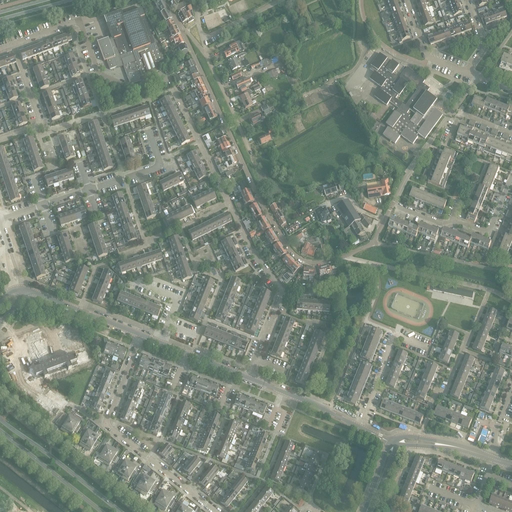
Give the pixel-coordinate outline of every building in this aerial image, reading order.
[(176,0),(170,0),(170,1),(169,1),(174,9),(175,8),(177,12),(185,8),(183,3),(178,6),(177,3),(178,3),(177,0),(176,0)] [(167,10),(162,1),(156,5),(159,11),(160,13),(167,10)] [(397,2),(388,5),(390,11),(399,7),(397,2)] [(426,3),(418,6),(420,11),(428,8),(426,3)] [(458,3),(450,6),(452,11),(460,8),(458,3)] [(183,12),(179,15),(178,15),(182,23),(187,21),(188,23),(194,20),(190,7),(182,11),(183,12)] [(399,7),(390,11),(392,16),(401,12),(399,7)] [(428,8),(420,11),(421,16),(430,13),(428,8)] [(460,8),(452,11),(454,16),(462,13),(460,8)] [(123,12),(106,19),(113,37),(108,39),(97,43),(104,62),(106,61),(110,70),(115,68),(115,69),(123,66),(130,85),(141,81),(140,77),(147,74),(148,75),(158,71),(155,63),(162,60),(156,43),(154,43),(142,9),(124,15),(123,12)] [(504,9),(498,11),(502,19),(507,17),(504,9)] [(172,19),(167,10),(160,13),(158,15),(161,20),(163,19),(165,22),(172,19)] [(498,11),(493,13),(496,21),(502,19),(498,11)] [(401,12),(392,16),(394,21),(403,17),(401,12)] [(430,13),(421,16),(423,21),(432,18),(430,13)] [(493,13),(488,14),(491,23),(496,21),(493,13)] [(491,23),(488,14),(481,17),(483,24),(485,23),(486,25),(491,23)] [(403,17),(394,21),(396,26),(404,23),(403,17)] [(432,18),(423,21),(425,27),(434,23),(432,18)] [(176,27),(173,20),(164,25),(168,31),(169,30),(176,27)] [(469,22),(463,23),(466,32),(472,30),(469,22)] [(404,23),(396,26),(398,31),(406,28),(404,23)] [(463,23),(458,25),(461,34),(466,32),(463,23)] [(458,25),(453,27),(456,36),(461,34),(458,25)] [(453,27),(448,29),(451,38),(456,36),(453,27)] [(406,28),(398,31),(400,36),(408,33),(406,28)] [(448,29),(443,31),(446,40),(451,38),(448,29)] [(180,35),(178,31),(171,34),(172,37),(170,38),(171,39),(180,35)] [(443,31),(438,33),(441,41),(446,40),(443,31)] [(400,36),(397,37),(399,44),(402,43),(402,41),(410,38),(408,33),(400,36)] [(438,33),(433,35),(436,43),(441,41),(438,33)] [(72,41),(69,34),(60,37),(63,46),(68,44),(68,42),(72,41)] [(184,43),(180,35),(171,39),(170,39),(171,43),(174,41),(174,42),(175,44),(176,44),(177,46),(184,43)] [(433,35),(428,37),(431,45),(436,43),(433,35)] [(63,46),(60,37),(55,39),(58,48),(63,46)] [(58,48),(55,39),(50,41),(53,49),(58,48)] [(53,49),(50,41),(45,43),(48,51),(53,49)] [(231,49),(224,53),(226,58),(236,53),(237,54),(243,52),(244,51),(241,44),(242,43),(241,41),(229,46),(231,49)] [(48,51),(45,43),(40,45),(43,53),(48,51)] [(43,53),(40,45),(35,47),(38,55),(43,53)] [(38,55),(35,47),(30,49),(33,57),(38,55)] [(33,57),(30,49),(24,50),(28,59),(33,57)] [(28,59),(24,50),(19,52),(22,61),(28,59)] [(505,70),(510,57),(511,54),(509,53),(508,56),(504,55),(499,68),(505,70)] [(416,136),(418,134),(425,139),(434,127),(443,116),(432,107),(437,100),(437,101),(437,100),(427,93),(430,89),(423,84),(425,81),(407,68),(399,78),(393,74),(399,65),(392,60),(391,62),(389,60),(388,62),(387,61),(388,59),(380,54),(371,66),(372,67),(371,69),(375,72),(369,78),(370,79),(382,88),(380,91),(380,90),(375,97),(387,106),(390,102),(399,109),(396,113),(395,112),(386,124),(390,127),(389,129),(388,128),(383,135),(395,144),(400,137),(399,137),(400,135),(413,145),(418,138),(416,136)] [(16,63),(13,55),(8,57),(11,65),(16,63)] [(74,60),(72,55),(64,58),(66,63),(74,60)] [(11,65),(8,57),(3,59),(6,67),(11,65)] [(237,59),(229,63),(232,71),(240,67),(237,59)] [(74,60),(66,63),(68,68),(76,65),(74,60)] [(192,60),(185,63),(188,70),(189,69),(195,66),(192,60)] [(76,65),(68,68),(70,73),(78,70),(76,65)] [(43,71),(41,66),(33,69),(35,75),(43,71)] [(198,73),(195,66),(189,69),(193,76),(198,73)] [(78,70),(70,73),(72,78),(80,75),(78,70)] [(45,77),(43,71),(35,75),(37,80),(45,77)] [(242,77),(240,73),(231,76),(233,81),(242,77)] [(45,77),(37,80),(38,85),(47,82),(45,77)] [(12,83),(10,78),(2,81),(4,86),(12,83)] [(200,78),(194,81),(191,82),(194,88),(195,88),(196,90),(204,86),(200,78)] [(236,84),(238,89),(240,89),(242,92),(249,89),(248,87),(246,88),(245,86),(251,84),(249,78),(236,84)] [(73,83),(75,88),(84,85),(82,80),(73,83)] [(47,82),(38,85),(40,90),(49,87),(47,82)] [(14,88),(12,83),(4,86),(6,91),(14,88)] [(84,85),(75,88),(73,89),(74,94),(77,93),(85,90),(84,85)] [(196,90),(194,91),(197,96),(197,97),(206,93),(207,92),(206,90),(204,86),(196,90)] [(16,93),(14,88),(6,91),(7,96),(16,93)] [(85,90),(77,93),(79,99),(87,95),(85,90)] [(245,95),(240,98),(243,103),(250,100),(252,99),(250,96),(252,95),(250,90),(244,93),(245,95)] [(42,95),(44,100),(52,97),(50,92),(42,95)] [(16,93),(7,96),(9,101),(18,98),(16,93)] [(208,99),(206,94),(198,98),(200,103),(208,99)] [(87,95),(79,99),(81,104),(89,101),(87,95)] [(55,96),(52,97),(44,100),(46,105),(54,102),(56,101),(55,96)] [(472,105),(477,107),(481,99),(475,96),(472,105)] [(168,97),(160,102),(162,107),(171,102),(168,97)] [(211,104),(208,99),(200,103),(198,104),(199,107),(201,106),(202,108),(211,104)] [(486,101),(481,99),(477,107),(483,110),(484,108),(484,107),(487,101),(486,101)] [(493,101),(487,99),(486,101),(487,101),(484,107),(484,108),(490,110),(493,101)] [(250,100),(243,103),(245,109),(257,103),(255,101),(251,103),(250,100)] [(81,104),(78,105),(80,110),(91,106),(89,101),(81,104)] [(499,104),(493,101),(490,110),(495,112),(499,104)] [(54,102),(46,105),(48,110),(56,107),(54,102)] [(171,102),(162,107),(165,111),(173,107),(171,102)] [(11,106),(13,111),(21,108),(19,103),(11,106)] [(504,106),(499,104),(495,112),(501,114),(504,106)] [(509,108),(504,106),(501,114),(506,117),(507,115),(507,114),(510,108),(509,108)] [(56,107),(48,110),(50,115),(58,112),(56,107)] [(147,107),(142,109),(145,117),(150,116),(147,107)] [(173,107),(165,111),(167,116),(175,112),(173,107)] [(205,110),(207,116),(214,113),(212,107),(205,110)] [(21,108),(13,111),(15,116),(23,113),(21,108)] [(142,109),(137,110),(140,119),(145,117),(142,109)] [(137,110),(131,112),(135,121),(140,119),(137,110)] [(58,112),(50,115),(52,120),(60,117),(58,112)] [(131,112),(126,114),(129,123),(135,121),(131,112)] [(175,112),(167,116),(169,121),(178,117),(175,112)] [(23,113),(15,116),(17,121),(25,118),(23,113)] [(214,113),(207,116),(210,122),(217,118),(214,113)] [(253,125),(261,121),(260,119),(263,117),(261,113),(250,119),(252,122),(251,123),(252,124),(253,125)] [(126,114),(121,115),(124,124),(129,123),(126,114)] [(121,115),(116,117),(119,126),(124,124),(121,115)] [(116,117),(111,119),(114,128),(119,126),(116,117)] [(178,117),(169,121),(172,126),(180,122),(178,117)] [(25,118),(17,121),(19,127),(27,124),(25,118)] [(88,125),(90,130),(99,127),(97,122),(88,125)] [(180,122),(172,126),(174,131),(183,127),(180,122)] [(455,140),(462,143),(467,130),(468,126),(465,125),(464,129),(461,127),(455,140)] [(99,127),(90,130),(92,135),(101,132),(99,127)] [(183,127),(174,131),(176,136),(185,131),(183,127)] [(470,131),(467,130),(462,143),(467,145),(472,134),(474,129),(471,128),(470,131)] [(185,131),(176,136),(179,140),(187,136),(185,131)] [(101,132),(92,135),(93,140),(102,137),(101,132)] [(475,135),(472,134),(467,145),(466,146),(472,149),(477,136),(479,133),(476,132),(475,135)] [(259,139),(261,145),(271,140),(268,134),(259,139)] [(480,137),(477,136),(472,149),(478,151),(483,138),(484,135),(482,134),(480,137)] [(187,136),(179,140),(181,145),(190,141),(187,136)] [(486,139),(483,138),(478,151),(483,153),(484,151),(484,152),(489,139),(490,137),(487,136),(486,139)] [(59,140),(61,145),(69,142),(68,137),(59,140)] [(102,137),(93,140),(95,145),(104,142),(102,137)] [(228,142),(226,137),(217,141),(220,146),(228,142)] [(492,140),(489,139),(484,152),(490,154),(495,141),(496,138),(494,137),(492,140)] [(23,141),(25,146),(34,143),(32,138),(23,141)] [(120,142),(121,147),(130,144),(129,139),(120,142)] [(498,142),(495,141),(490,154),(495,156),(500,143),(502,140),(499,139),(498,142)] [(503,144),(500,143),(495,156),(501,158),(506,145),(507,142),(505,141),(503,144)] [(69,142),(61,145),(62,150),(71,147),(69,142)] [(104,142),(95,145),(97,150),(106,148),(104,142)] [(231,147),(228,142),(220,146),(223,154),(228,151),(227,149),(231,147)] [(34,143),(25,146),(27,151),(36,149),(34,143)] [(509,147),(506,145),(501,158),(506,161),(511,148),(511,146),(511,144),(510,143),(509,147)] [(130,144),(121,147),(123,153),(132,149),(130,144)] [(71,147),(62,150),(64,155),(73,152),(71,147)] [(106,148),(97,150),(99,156),(107,153),(106,148)] [(36,149),(27,151),(29,157),(38,154),(36,149)] [(132,149),(123,153),(125,158),(134,154),(132,149)] [(444,152),(440,151),(439,154),(443,155),(455,160),(458,154),(445,149),(444,152)] [(222,155),(220,156),(222,160),(227,158),(227,159),(234,156),(232,151),(222,155)] [(73,152),(64,155),(66,161),(75,158),(73,152)] [(187,156),(189,161),(198,157),(195,152),(187,156)] [(107,153),(99,156),(100,161),(109,158),(107,153)] [(38,154),(29,157),(30,162),(39,159),(38,154)] [(134,154),(125,158),(127,163),(138,159),(136,154),(134,154)] [(234,156),(227,159),(228,162),(225,163),(227,168),(232,166),(231,165),(237,162),(234,155),(234,156)] [(437,159),(440,161),(440,160),(453,166),(455,160),(443,155),(441,158),(438,157),(437,159)] [(189,161),(186,163),(188,168),(189,167),(200,162),(198,157),(189,161)] [(109,158),(100,161),(102,166),(111,163),(109,158)] [(39,159),(30,162),(32,167),(41,164),(39,159)] [(435,165),(438,166),(451,171),(453,166),(440,160),(440,161),(439,164),(436,162),(435,165)] [(202,167),(200,162),(189,167),(191,172),(194,171),(202,167)] [(8,163),(0,165),(0,170),(0,172),(9,169),(8,163)] [(111,163),(102,166),(104,171),(113,168),(111,163)] [(41,164),(32,167),(34,172),(43,169),(41,164)] [(491,164),(489,170),(497,173),(499,168),(491,164)] [(433,170),(436,172),(449,177),(451,171),(438,166),(437,169),(434,168),(433,170)] [(202,167),(194,171),(196,176),(205,172),(202,167)] [(9,169),(0,172),(2,177),(11,174),(9,169)] [(71,169),(65,171),(68,180),(74,178),(71,169)] [(489,170),(486,175),(495,179),(497,173),(489,170)] [(205,172),(196,176),(199,181),(207,176),(205,172)] [(430,176),(434,177),(447,182),(449,177),(436,172),(435,175),(431,173),(430,176)] [(60,173),(55,175),(58,183),(63,182),(60,173)] [(179,173),(174,176),(178,184),(183,182),(179,173)] [(11,174),(2,177),(4,182),(13,179),(11,174)] [(55,175),(50,176),(53,185),(58,183),(55,175)] [(486,175),(484,181),(493,184),(495,179),(486,175)] [(48,187),(53,185),(50,176),(45,178),(48,187)] [(174,176),(169,178),(173,187),(178,184),(174,176)] [(429,179),(428,181),(444,188),(447,182),(434,177),(432,180),(429,179)] [(169,178),(164,181),(168,189),(173,187),(169,178)] [(13,179),(4,182),(5,187),(15,184),(13,179)] [(382,186),(367,188),(369,199),(383,196),(391,195),(389,180),(382,181),(382,186)] [(163,192),(168,189),(164,181),(159,183),(163,192)] [(482,187),(488,190),(490,191),(493,184),(484,181),(482,187)] [(328,188),(324,190),(326,196),(338,193),(334,182),(327,184),(328,188)] [(15,184),(5,187),(7,192),(16,189),(15,184)] [(136,188),(138,194),(147,191),(145,185),(136,188)] [(480,186),(477,192),(486,195),(488,190),(482,187),(480,186)] [(409,197),(415,199),(419,191),(413,188),(409,197)] [(16,189),(7,192),(9,197),(18,194),(16,189)] [(212,190),(207,193),(211,201),(216,199),(212,190)] [(241,194),(237,196),(240,201),(243,199),(243,200),(252,196),(251,192),(250,193),(249,190),(241,194)] [(424,193),(419,191),(415,199),(421,201),(424,193)] [(486,195),(477,192),(475,198),(484,201),(486,195)] [(112,196),(114,202),(123,199),(121,193),(112,196)] [(207,193),(202,195),(206,204),(211,201),(207,193)] [(430,195),(424,193),(421,201),(426,203),(430,195)] [(18,194),(9,197),(11,203),(20,200),(18,194)] [(202,195),(197,198),(201,206),(206,204),(202,195)] [(436,197),(430,195),(426,203),(432,206),(436,197)] [(252,196),(243,200),(246,205),(254,202),(253,199),(254,199),(252,196)] [(441,199),(436,197),(432,206),(438,208),(441,199)] [(196,209),(201,206),(197,198),(192,200),(196,209)] [(484,201),(475,198),(473,203),(481,207),(484,201)] [(447,202),(441,199),(438,208),(443,210),(447,202)] [(361,220),(348,200),(337,207),(337,208),(339,211),(337,212),(340,217),(342,216),(349,228),(351,226),(359,221),(361,220)] [(152,206),(150,201),(142,204),(143,209),(152,206)] [(364,203),(362,207),(364,210),(376,215),(378,210),(366,205),(367,204),(364,203)] [(481,207),(473,203),(471,209),(479,212),(481,207)] [(125,204),(116,207),(117,212),(126,209),(125,204)] [(256,204),(252,207),(249,208),(253,214),(260,210),(256,204)] [(83,206),(78,208),(78,210),(82,219),(87,217),(83,206)] [(152,206),(143,209),(145,214),(154,211),(152,206)] [(189,206),(184,208),(188,217),(194,214),(189,206)] [(321,207),(314,211),(316,215),(319,213),(321,219),(323,223),(327,221),(328,222),(331,221),(329,216),(328,214),(328,213),(328,214),(327,212),(326,210),(323,211),(321,207)] [(73,210),(74,212),(76,221),(82,219),(78,210),(78,208),(73,210)] [(184,208),(179,211),(184,219),(188,217),(184,208)] [(479,212),(471,209),(469,214),(477,218),(479,212)] [(260,210),(253,214),(256,219),(263,215),(260,210)] [(154,211),(145,214),(147,219),(156,216),(154,211)] [(179,211),(175,213),(179,222),(184,219),(179,211)] [(74,212),(68,214),(71,223),(76,221),(74,212)] [(175,213),(170,216),(174,224),(179,222),(175,213)] [(228,213),(222,216),(227,224),(232,222),(228,213)] [(68,214),(63,216),(66,224),(71,223),(68,214)] [(119,217),(116,218),(118,223),(121,222),(130,219),(128,214),(119,217)] [(371,225),(363,214),(359,217),(363,221),(362,222),(367,228),(371,225)] [(477,218),(469,214),(466,220),(475,223),(477,218)] [(61,226),(66,224),(63,216),(58,217),(61,226)] [(169,227),(174,224),(170,216),(165,218),(169,227)] [(222,216),(218,218),(222,227),(227,224),(222,216)] [(264,217),(260,220),(257,221),(260,227),(267,223),(264,217)] [(218,218),(213,220),(217,229),(222,227),(218,218)] [(397,220),(392,218),(391,220),(389,227),(393,229),(397,220)] [(130,219),(121,222),(123,227),(131,224),(130,219)] [(296,224),(289,229),(283,219),(279,222),(282,228),(285,226),(287,230),(289,234),(299,229),(296,224)] [(213,220),(208,223),(212,231),(217,229),(213,220)] [(365,233),(360,225),(361,225),(359,221),(351,226),(358,236),(365,233)] [(208,223),(203,225),(207,234),(212,231),(208,223)] [(270,228),(267,223),(260,227),(262,230),(264,232),(266,231),(270,228)] [(19,227),(21,233),(30,230),(28,224),(19,227)] [(88,227),(90,232),(99,229),(97,224),(88,227)] [(131,224),(123,227),(124,232),(133,229),(131,224)] [(203,225),(198,227),(203,236),(207,234),(203,225)] [(198,227),(193,230),(198,239),(203,236),(198,227)] [(435,230),(430,228),(427,237),(431,239),(435,230)] [(133,229),(124,232),(126,238),(135,235),(133,229)] [(440,234),(436,245),(438,246),(440,242),(444,243),(445,240),(448,232),(449,231),(444,229),(444,231),(442,234),(440,234)] [(30,230),(21,233),(23,238),(32,235),(30,230)] [(192,241),(198,239),(193,230),(188,232),(192,241)] [(272,230),(268,233),(265,234),(268,240),(275,236),(272,230)] [(431,239),(430,241),(435,243),(439,233),(439,232),(435,230),(431,239)] [(453,233),(449,231),(448,232),(445,240),(450,242),(453,233)] [(300,233),(291,237),(294,242),(303,237),(300,233)] [(57,237),(59,242),(67,239),(66,234),(57,237)] [(100,234),(91,237),(93,242),(102,239),(100,234)] [(506,236),(502,234),(501,237),(505,238),(504,241),(511,244),(511,238),(506,236),(506,235),(506,236)] [(32,235),(23,238),(24,243),(33,240),(32,235)] [(126,238),(123,239),(125,244),(137,240),(135,235),(126,238)] [(275,236),(268,240),(272,245),(278,241),(275,236)] [(178,237),(169,240),(170,245),(179,242),(178,237)] [(67,239),(59,242),(60,248),(69,245),(67,239)] [(102,239),(93,242),(95,247),(104,244),(102,239)] [(221,243),(223,248),(232,244),(230,239),(221,243)] [(33,240),(24,243),(26,248),(35,245),(33,240)] [(502,244),(501,246),(511,250),(511,244),(504,241),(503,241),(500,240),(499,242),(502,244)] [(179,242),(170,245),(172,250),(181,247),(179,242)] [(280,243),(275,246),(273,248),(277,253),(283,249),(280,243)] [(104,244),(95,247),(97,252),(105,250),(104,244)] [(232,244),(223,248),(226,253),(234,249),(232,244)] [(35,245),(26,248),(28,253),(37,250),(35,245)] [(69,245),(60,248),(62,253),(71,250),(69,245)] [(309,255),(312,247),(309,246),(305,245),(302,253),(309,255)] [(498,245),(497,248),(500,249),(499,253),(511,258),(511,256),(511,250),(501,246),(501,247),(498,245)] [(181,247),(172,250),(174,255),(183,252),(181,247)] [(234,249),(226,253),(228,258),(237,254),(234,249)] [(283,249),(277,253),(280,258),(287,254),(283,249)] [(37,250),(28,253),(30,258),(38,255),(37,250)] [(71,250),(62,253),(64,258),(73,255),(71,250)] [(105,250),(97,252),(98,258),(107,255),(105,250)] [(159,251),(154,253),(157,262),(162,260),(159,251)] [(183,252),(174,255),(176,260),(185,257),(183,252)] [(154,253),(149,254),(152,263),(157,262),(154,253)] [(149,254),(144,256),(147,265),(152,263),(149,254)] [(237,254),(228,258),(231,263),(239,258),(237,254)] [(73,255),(64,258),(65,263),(74,260),(73,255)] [(144,256),(139,258),(142,267),(147,265),(144,256)] [(288,256),(285,259),(283,261),(287,265),(292,260),(288,256)] [(185,257),(176,260),(177,265),(186,262),(185,257)] [(139,258),(134,260),(137,269),(142,267),(139,258)] [(239,258),(231,263),(233,267),(242,263),(239,258)] [(134,260),(128,261),(132,270),(137,269),(134,260)] [(292,260),(287,265),(291,269),(296,264),(292,260)] [(128,261),(123,263),(126,272),(132,270),(128,261)] [(186,262),(177,265),(179,271),(188,268),(186,262)] [(121,274),(126,272),(123,263),(118,265),(121,274)] [(242,263),(233,267),(235,273),(244,268),(242,263)] [(296,264),(291,269),(293,272),(292,273),(293,275),(300,268),(296,264)] [(42,265),(33,268),(35,274),(43,271),(42,265)] [(80,266),(78,271),(86,275),(88,270),(80,266)] [(328,267),(323,268),(325,275),(330,274),(330,272),(331,271),(330,267),(329,268),(328,267)] [(188,268),(179,271),(181,276),(190,273),(188,268)] [(104,270),(102,276),(111,279),(113,274),(104,270)] [(43,271),(35,274),(36,279),(45,276),(43,271)] [(86,275),(78,271),(76,276),(84,280),(86,275)] [(190,273),(181,276),(182,281),(192,278),(190,273)] [(84,280),(76,276),(74,281),(82,285),(84,280)] [(102,276),(100,280),(109,284),(111,279),(102,276)] [(205,278),(203,284),(212,287),(214,282),(205,278)] [(232,278),(230,283),(238,287),(240,282),(232,278)] [(100,280),(98,286),(107,289),(109,284),(100,280)] [(82,285),(74,281),(72,286),(80,290),(82,285)] [(230,283),(228,288),(236,292),(238,287),(230,283)] [(212,287),(203,284),(201,289),(210,292),(212,287)] [(435,284),(433,291),(473,299),(474,292),(435,284)] [(80,290),(72,286),(69,292),(78,295),(80,290)] [(98,286),(96,290),(105,294),(107,289),(98,286)] [(228,288),(226,293),(234,297),(236,292),(228,288)] [(210,292),(201,289),(199,294),(208,297),(210,292)] [(96,290),(94,296),(103,299),(105,294),(96,290)] [(262,290),(260,295),(269,299),(271,294),(262,290)] [(117,301),(122,303),(126,294),(121,292),(117,301)] [(226,293),(224,298),(232,302),(234,297),(226,293)] [(131,296),(126,294),(122,303),(127,305),(131,296)] [(208,297),(199,294),(197,299),(206,302),(208,297)] [(269,299),(260,295),(258,300),(267,304),(269,299)] [(101,304),(103,299),(94,296),(92,301),(101,304)] [(136,298),(131,296),(127,305),(132,307),(136,298)] [(141,301),(136,298),(132,307),(137,309),(141,301)] [(224,298),(222,303),(230,307),(232,302),(224,298)] [(206,302),(197,299),(195,304),(204,307),(206,302)] [(267,304),(258,300),(256,305),(265,309),(267,304)] [(146,303),(141,301),(137,309),(142,311),(146,303)] [(151,305),(146,303),(142,311),(147,313),(151,305)] [(222,303),(220,308),(228,312),(230,307),(222,303)] [(204,307),(195,304),(193,309),(202,312),(204,307)] [(156,307),(151,305),(147,313),(152,315),(156,307)] [(265,309),(256,305),(254,310),(263,314),(265,309)] [(161,309),(156,307),(152,315),(158,318),(161,309)] [(220,308),(218,313),(226,317),(228,312),(220,308)] [(202,312),(193,309),(191,314),(200,317),(202,312)] [(489,309),(486,315),(495,318),(497,312),(489,309)] [(263,314),(254,310),(252,315),(261,319),(263,314)] [(224,322),(226,317),(218,313),(216,319),(224,322)] [(200,317),(191,314),(189,319),(198,323),(200,317)] [(261,319),(252,315),(250,320),(259,324),(261,319)] [(486,315),(484,320),(493,324),(495,318),(486,315)] [(286,319),(284,324),(292,327),(294,322),(286,319)] [(259,324),(250,320),(248,325),(257,329),(259,324)] [(484,320),(482,326),(491,329),(493,324),(484,320)] [(284,324),(281,329),(290,332),(292,327),(284,324)] [(257,329),(248,325),(246,331),(255,334),(257,329)] [(482,326),(480,332),(488,335),(491,329),(482,326)] [(204,336),(209,338),(212,329),(207,327),(204,336)] [(15,329),(11,334),(20,341),(19,341),(20,342),(21,342),(24,337),(15,329)] [(71,329),(69,335),(81,340),(83,334),(71,329)] [(217,331),(212,329),(209,338),(214,340),(217,331)] [(281,329),(280,334),(288,337),(290,332),(281,329)] [(373,329),(371,335),(379,338),(382,332),(373,329)] [(222,333),(217,331),(214,340),(219,342),(222,333)] [(316,331),(314,337),(322,340),(324,335),(316,331)] [(451,332),(448,338),(457,341),(459,335),(451,332)] [(480,332),(477,337),(486,341),(488,335),(480,332)] [(227,335),(222,333),(219,342),(224,344),(227,335)] [(11,334),(8,338),(16,344),(15,344),(16,345),(19,341),(20,341),(11,334)] [(280,334),(277,339),(286,342),(288,337),(280,334)] [(29,346),(29,347),(35,349),(39,337),(34,335),(29,346)] [(69,335),(67,340),(79,344),(81,340),(69,335)] [(232,337),(227,335),(224,344),(229,346),(232,337)] [(379,338),(371,335),(369,340),(377,344),(379,338)] [(39,337),(35,349),(40,351),(44,339),(39,337)] [(229,346),(227,350),(233,352),(234,348),(237,339),(232,337),(229,346)] [(322,340),(314,337),(312,342),(320,345),(322,340)] [(477,337),(475,343),(484,346),(486,341),(477,337)] [(8,338),(5,342),(12,348),(15,344),(16,344),(8,338)] [(457,341),(448,338),(446,343),(455,347),(457,341)] [(44,339),(40,351),(44,353),(49,341),(44,339)] [(243,341),(237,339),(234,348),(239,350),(243,341)] [(277,339),(276,344),(284,347),(286,342),(277,339)] [(67,340),(65,344),(77,349),(79,344),(67,340)] [(377,344),(369,340),(366,346),(375,350),(377,344)] [(49,341),(44,353),(50,355),(54,343),(49,341)] [(248,343),(243,341),(239,350),(244,352),(248,343)] [(5,342),(1,347),(10,354),(14,350),(14,349),(12,348),(5,342)] [(320,345),(312,342),(310,347),(318,350),(320,345)] [(455,347),(446,343),(444,349),(452,352),(455,347)] [(473,349),(481,352),(484,346),(475,343),(473,349)] [(65,344),(63,350),(75,354),(77,349),(65,344)] [(104,353),(109,355),(113,344),(111,344),(110,345),(107,344),(104,353)] [(115,345),(113,344),(109,355),(113,357),(117,348),(114,347),(115,345)] [(276,344),(273,349),(282,353),(284,347),(276,344)] [(499,353),(505,355),(509,347),(503,344),(499,353)] [(375,350),(366,346),(364,352),(373,355),(375,350)] [(113,357),(112,359),(117,361),(118,359),(122,348),(120,347),(120,349),(117,348),(113,357)] [(318,350),(310,347),(308,352),(316,355),(318,350)] [(124,349),(122,348),(118,359),(123,361),(127,351),(124,350),(124,349)] [(271,354),(280,358),(282,353),(273,349),(271,354)] [(452,352),(444,349),(441,354),(450,358),(452,352)] [(399,351),(397,357),(406,360),(408,354),(399,351)] [(316,355),(308,352),(306,357),(314,360),(316,355)] [(373,355),(364,352),(362,358),(370,361),(373,355)] [(450,358),(441,354),(439,360),(448,364),(450,358)] [(466,356),(464,362),(472,365),(475,359),(466,356)] [(314,360),(306,357),(304,362),(312,365),(314,360)] [(397,357),(395,362),(403,366),(406,360),(397,357)] [(138,367),(143,369),(147,358),(145,358),(145,359),(142,358),(138,367)] [(149,359),(147,358),(143,369),(148,371),(152,361),(149,360),(149,359)] [(154,363),(152,361),(148,371),(153,372),(157,362),(155,361),(154,363)] [(153,372),(152,374),(157,376),(161,365),(158,364),(159,363),(157,362),(153,372)] [(312,365),(304,362),(301,367),(310,370),(312,365)] [(395,362),(392,368),(401,371),(403,366),(395,362)] [(464,362),(462,367),(470,371),(472,365),(464,362)] [(363,363),(361,368),(369,372),(372,366),(363,363)] [(429,363),(427,369),(436,372),(438,366),(429,363)] [(157,376),(161,378),(162,376),(166,366),(164,365),(164,366),(161,365),(157,376)] [(168,367),(166,366),(162,376),(167,378),(171,369),(168,368),(168,367)] [(310,370),(301,367),(299,372),(308,375),(310,370)] [(462,367),(459,373),(468,376),(470,371),(462,367)] [(6,370),(0,376),(0,378),(3,381),(11,372),(8,369),(7,368),(6,370)] [(369,372),(361,368),(358,374),(367,378),(369,372)] [(392,368),(390,374),(399,377),(401,371),(392,368)] [(496,368),(494,374),(503,377),(505,371),(496,368)] [(436,372),(427,369),(425,374),(434,378),(436,372)] [(106,370),(104,374),(114,379),(115,377),(113,376),(115,373),(106,370)] [(11,372),(3,381),(6,384),(15,376),(11,372)] [(308,375),(299,372),(297,377),(306,380),(308,375)] [(459,373),(457,379),(466,382),(468,376),(459,373)] [(114,379),(104,374),(102,379),(111,383),(112,380),(113,381),(114,379)] [(367,378),(358,374),(356,380),(365,383),(367,378)] [(390,374),(388,379),(396,383),(399,377),(390,374)] [(434,378),(425,374),(423,380),(431,384),(434,378)] [(503,377),(494,374),(492,380),(501,383),(503,377)] [(15,376),(6,384),(10,388),(18,379),(15,376)] [(185,385),(184,388),(190,390),(191,388),(195,377),(193,377),(193,378),(190,377),(186,385),(185,385)] [(197,378),(195,377),(191,388),(196,390),(200,381),(197,380),(197,378)] [(306,380),(297,377),(295,382),(304,385),(306,380)] [(18,379),(10,388),(14,392),(23,384),(18,379)] [(111,383),(102,379),(100,384),(110,388),(111,386),(110,386),(111,383)] [(394,389),(396,383),(388,379),(385,385),(394,389)] [(457,379),(455,384),(463,388),(466,382),(457,379)] [(202,382),(200,381),(196,390),(201,392),(205,381),(203,380),(202,382)] [(365,383),(356,380),(354,385),(362,389),(365,383)] [(431,384),(423,380),(420,386),(429,389),(431,384)] [(501,383),(492,380),(490,385),(498,389),(501,383)] [(133,384),(132,386),(143,390),(145,385),(136,381),(135,384),(133,384)] [(207,382),(205,381),(201,392),(205,393),(209,384),(206,383),(207,382)] [(110,388),(100,384),(98,389),(107,392),(108,390),(109,390),(110,388)] [(212,385),(209,384),(205,393),(210,395),(214,385),(212,384),(212,385)] [(455,384),(452,390),(461,393),(463,388),(455,384)] [(31,385),(23,394),(27,398),(34,391),(36,390),(31,385)] [(216,386),(214,385),(210,395),(215,397),(219,388),(216,387),(216,386)] [(362,389),(354,385),(351,391),(360,395),(362,389)] [(498,389),(490,385),(487,391),(496,394),(498,389)] [(143,390),(132,386),(132,388),(133,389),(132,391),(141,395),(143,390)] [(429,389),(420,386),(418,391),(427,395),(429,389)] [(107,392),(98,389),(96,393),(106,398),(107,395),(106,395),(107,392)] [(450,396),(459,399),(461,393),(452,390),(450,396)] [(34,391),(27,398),(31,402),(38,395),(37,395),(34,391)] [(129,393),(129,395),(139,400),(141,395),(132,391),(131,394),(129,393)] [(360,395),(351,391),(349,397),(358,400),(360,395)] [(427,395),(418,391),(416,397),(424,401),(427,395)] [(496,394),(487,391),(485,396),(494,400),(496,394)] [(38,395),(31,402),(34,405),(41,398),(41,399),(43,397),(39,393),(37,395),(38,395)] [(106,398),(96,393),(94,398),(103,402),(104,399),(105,400),(106,398)] [(168,409),(169,406),(170,403),(171,404),(173,400),(172,399),(173,396),(164,393),(154,417),(164,421),(165,419),(164,418),(166,413),(167,413),(169,409),(168,409)] [(139,400),(129,395),(128,398),(129,398),(128,401),(137,404),(139,400)] [(234,405),(239,407),(243,397),(241,396),(240,397),(238,396),(234,405)] [(494,400),(485,396),(483,402),(492,406),(494,400)] [(245,397),(243,397),(239,407),(244,409),(247,400),(245,399),(245,397)] [(358,400),(349,397),(347,403),(356,406),(358,400)] [(41,398),(34,405),(38,409),(45,402),(41,399),(41,398)] [(103,402),(94,398),(92,403),(103,407),(103,405),(102,404),(103,402)] [(45,402),(38,409),(41,413),(50,404),(46,400),(45,402)] [(250,401),(247,400),(244,409),(248,411),(252,400),(250,400),(250,401)] [(255,401),(252,400),(248,411),(253,413),(257,404),(254,402),(255,401)] [(380,409),(386,411),(390,403),(384,400),(380,409)] [(126,403),(125,405),(135,409),(137,404),(128,401),(127,403),(126,403)] [(183,402),(181,407),(189,411),(191,405),(183,402)] [(492,406),(483,402),(481,408),(489,411),(492,406)] [(103,407),(92,403),(90,408),(91,408),(98,411),(99,411),(100,409),(102,409),(103,407)] [(259,405),(257,404),(253,413),(258,414),(262,404),(260,403),(259,405)] [(395,405),(390,403),(386,411),(392,413),(395,405)] [(50,404),(41,413),(45,416),(54,408),(50,404)] [(264,405),(262,404),(258,414),(263,416),(266,407),(264,406),(264,405)] [(54,408),(45,416),(49,420),(58,412),(60,409),(56,405),(54,408)] [(135,409),(125,405),(124,407),(125,407),(124,410),(133,414),(135,409)] [(401,407),(395,405),(392,413),(397,416),(401,407)] [(434,415),(440,418),(443,409),(438,406),(434,415)] [(181,407),(179,412),(187,416),(189,411),(181,407)] [(407,409),(401,407),(397,416),(403,418),(407,409)] [(412,412),(407,409),(403,418),(409,420),(412,412)] [(449,411),(443,409),(440,418),(446,420),(449,411)] [(122,412),(121,414),(131,419),(133,414),(124,410),(123,413),(122,412)] [(455,413),(449,411),(446,420),(451,422),(455,413)] [(179,412),(177,417),(185,421),(187,416),(179,412)] [(418,414),(412,412),(409,420),(414,423),(418,414)] [(460,416),(455,413),(451,422),(457,424),(460,416)] [(64,414),(59,419),(70,426),(75,418),(70,414),(67,419),(65,419),(67,416),(64,414)] [(121,414),(120,416),(121,417),(120,420),(132,424),(134,419),(131,419),(121,414)] [(212,414),(210,419),(218,422),(220,417),(212,414)] [(424,416),(418,414),(414,423),(420,425),(424,416)] [(466,418),(460,416),(457,424),(463,427),(466,418)] [(164,421),(154,417),(152,421),(161,425),(162,422),(164,423),(164,421)] [(177,417),(175,422),(183,425),(186,427),(188,422),(185,421),(177,417)] [(75,418),(70,426),(78,431),(80,428),(78,426),(81,421),(75,418)] [(472,420),(466,418),(463,427),(468,429),(472,420)] [(60,430),(66,433),(70,426),(59,419),(55,424),(60,427),(62,424),(63,425),(60,430)] [(218,422),(210,419),(208,424),(216,427),(218,422)] [(231,421),(229,426),(237,430),(239,424),(241,425),(242,423),(236,420),(235,423),(231,421)] [(161,425),(152,421),(150,426),(161,430),(162,428),(160,428),(161,425)] [(175,422),(173,427),(181,431),(183,425),(175,422)] [(208,424),(206,429),(214,432),(216,427),(208,424)] [(70,426),(66,433),(71,437),(74,432),(77,433),(78,431),(70,426)] [(161,430),(150,426),(148,431),(157,435),(159,432),(160,432),(161,430)] [(229,426),(227,431),(235,435),(237,430),(229,426)] [(173,427),(171,432),(179,436),(181,431),(173,427)] [(83,433),(81,436),(89,441),(94,433),(88,429),(85,434),(83,433)] [(206,429),(204,434),(212,437),(214,432),(206,429)] [(227,431),(225,436),(233,440),(235,435),(227,431)] [(179,436),(171,432),(169,438),(177,441),(179,436)] [(94,433),(89,441),(97,445),(99,443),(96,441),(99,436),(96,434),(94,433)] [(260,433),(258,438),(266,441),(268,436),(260,433)] [(212,437),(204,434),(202,439),(210,442),(212,437)] [(79,445),(84,448),(89,441),(81,436),(80,438),(82,440),(79,445)] [(225,436),(223,441),(231,445),(233,440),(225,436)] [(266,441),(258,438),(256,443),(264,446),(266,441)] [(210,442),(202,439),(200,444),(208,447),(210,442)] [(89,441),(84,448),(90,452),(93,447),(95,448),(97,445),(89,441)] [(223,441),(221,446),(229,450),(231,445),(223,441)] [(285,442),(283,447),(292,451),(294,445),(285,442)] [(256,443),(254,448),(262,451),(264,446),(256,443)] [(102,448),(100,451),(108,456),(113,448),(107,444),(104,449),(102,448)] [(208,447),(200,444),(198,449),(206,452),(208,447)] [(166,445),(162,449),(169,455),(173,450),(166,445)] [(221,446),(219,451),(227,455),(229,450),(221,446)] [(283,447),(281,453),(289,456),(292,451),(283,447)] [(113,448),(108,456),(116,460),(118,458),(115,456),(118,451),(113,448)] [(254,448),(252,453),(260,456),(262,451),(254,448)] [(169,455),(162,449),(159,454),(166,459),(169,455)] [(98,460),(103,463),(108,456),(100,451),(98,453),(101,455),(98,460)] [(227,455),(219,451),(216,457),(225,460),(227,455)] [(260,456),(252,453),(250,458),(258,461),(260,456)] [(281,453),(279,458),(287,461),(289,456),(281,453)] [(313,453),(311,459),(319,462),(322,456),(313,453)] [(108,456),(103,463),(109,467),(112,462),(114,463),(116,460),(108,456)] [(193,457),(190,461),(197,467),(200,463),(193,457)] [(417,457),(414,463),(423,466),(425,460),(417,457)] [(258,461),(250,458),(248,463),(256,466),(258,461)] [(279,458),(277,463),(285,467),(287,461),(279,458)] [(120,463),(119,466),(127,470),(131,463),(126,459),(123,464),(120,463)] [(319,462),(311,459),(309,464),(317,467),(319,462)] [(437,469),(442,471),(446,463),(440,460),(437,469)] [(197,467),(190,461),(186,466),(193,471),(197,467)] [(131,463),(127,470),(135,475),(136,473),(134,471),(137,466),(131,463)] [(256,466),(248,463),(245,468),(254,472),(256,466)] [(277,463),(275,469),(283,472),(285,467),(277,463)] [(414,463),(412,468),(421,472),(423,466),(414,463)] [(452,465),(446,463),(442,471),(448,474),(452,465)] [(317,467),(309,464),(307,469),(315,472),(317,467)] [(212,465),(209,470),(216,475),(219,471),(212,465)] [(457,467),(452,465),(448,474),(454,476),(457,467)] [(116,475),(122,478),(127,470),(119,466),(117,468),(119,470),(116,475)] [(193,471),(186,466),(183,470),(190,476),(193,471)] [(463,470),(457,467),(454,476),(459,478),(463,470)] [(412,468),(410,474),(418,478),(421,472),(412,468)] [(275,469),(273,474),(281,477),(283,472),(275,469)] [(315,472),(307,469),(305,474),(313,478),(315,472)] [(127,470),(122,478),(127,482),(131,477),(133,478),(135,475),(127,470)] [(209,470),(206,474),(212,480),(216,475),(209,470)] [(469,472),(463,470),(459,478),(465,480),(469,472)] [(474,474),(469,472),(465,480),(471,483),(474,474)] [(139,478),(137,481),(145,485),(150,478),(145,474),(141,479),(139,478)] [(206,474),(202,478),(209,484),(212,480),(206,474)] [(279,483),(281,477),(273,474),(270,479),(279,483)] [(313,478),(305,474),(303,480),(311,483),(313,478)] [(410,474),(407,480),(416,483),(418,478),(410,474)] [(241,477),(237,481),(244,487),(248,482),(241,477)] [(156,481),(150,478),(145,485),(155,491),(157,489),(153,486),(156,481)] [(209,484),(202,478),(199,483),(205,488),(209,484)] [(311,483),(303,480),(300,485),(309,488),(311,483)] [(407,480),(405,485),(414,489),(416,483),(407,480)] [(135,490),(141,493),(145,485),(137,481),(136,483),(138,485),(135,490)] [(244,487),(237,481),(234,485),(241,491),(244,487)] [(155,491),(145,485),(141,493),(146,497),(149,492),(152,493),(153,494),(155,491)] [(241,491),(234,485),(230,490),(237,495),(241,491)] [(309,488),(300,485),(298,490),(307,494),(309,488)] [(405,485),(403,491),(411,495),(414,489),(405,485)] [(266,488),(263,492),(270,498),(273,493),(266,488)] [(155,495),(156,496),(164,500),(169,493),(163,489),(160,494),(158,493),(156,492),(155,495)] [(237,495),(230,490),(227,494),(234,499),(237,495)] [(403,491),(401,497),(409,500),(411,495),(403,491)] [(263,492),(259,497),(266,502),(270,498),(263,492)] [(169,493),(164,500),(172,505),(174,503),(171,501),(174,496),(169,493)] [(234,499),(227,494),(224,498),(231,504),(234,499)] [(492,505),(492,506),(494,507),(498,497),(493,495),(489,503),(492,505)] [(154,505),(159,508),(164,500),(156,496),(154,498),(157,500),(154,505)] [(259,497),(255,501),(262,507),(266,502),(259,497)] [(407,506),(409,500),(401,497),(398,503),(407,506)] [(498,497),(494,507),(496,508),(497,506),(500,508),(503,499),(498,497)] [(231,504),(224,498),(220,502),(227,508),(231,504)] [(503,499),(500,508),(502,509),(502,510),(504,511),(508,501),(503,499)] [(164,500),(159,508),(165,511),(168,507),(171,508),(172,505),(164,500)] [(255,501),(252,506),(259,511),(262,507),(255,501)] [(177,503),(173,509),(177,511),(184,511),(188,508),(182,504),(182,505),(177,503)]
